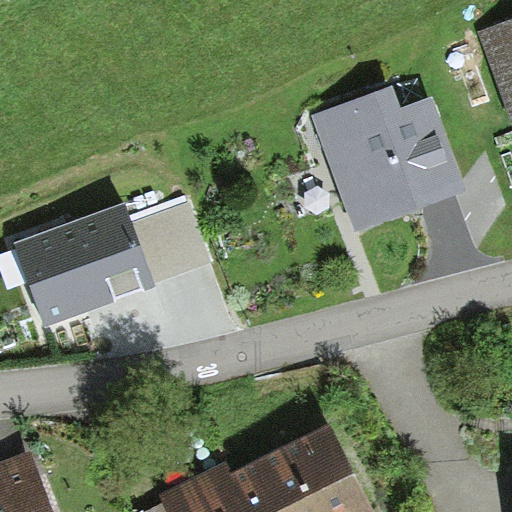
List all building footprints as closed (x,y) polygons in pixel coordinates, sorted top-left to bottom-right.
[(511,20),(478,33),(511,122),(511,20)] [(311,114),(354,229),(466,188),(431,95),(404,105),(396,83),(311,114)] [(197,199),(143,216),(163,279),(217,262),(197,199)] [(156,285),(128,205),(15,243),(43,324),(156,285)] [(379,511),(332,417),(237,464),(231,453),(152,492),(157,503),(138,511),(379,511)] [(54,511),(31,450),(0,461),(0,511),(54,511)]
